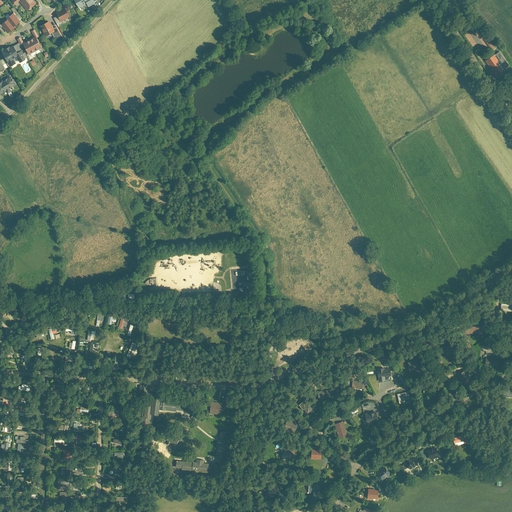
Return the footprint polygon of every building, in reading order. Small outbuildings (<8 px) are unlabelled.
[(26,9),(36,2),(34,0),(11,0),(14,4),(19,1),(26,9)] [(66,7),(56,13),(60,22),(71,17),(66,7)] [(19,22),(13,13),(7,18),(8,19),(2,24),(8,32),(14,27),(14,26),(19,22)] [(49,21),(39,25),(44,36),(54,32),(49,21)] [(34,34),(20,43),(28,54),(41,46),(34,34)] [(490,37),(485,40),(492,49),(497,46),(490,37)] [(15,45),(0,53),(8,65),(23,57),(15,45)] [(497,78),(511,67),(499,50),(485,61),(497,78)] [(10,75),(0,80),(0,93),(16,84),(10,75)] [(469,335),(483,335),(483,329),(480,329),(480,327),(469,327),(469,335)] [(452,346),(441,346),(441,354),(452,354),(452,346)] [(491,346),(482,346),(481,354),(490,355),(491,346)] [(385,382),(385,377),(390,377),(389,369),(384,370),(384,368),(377,368),(377,371),(377,373),(378,382),(385,382)] [(464,370),(456,374),(461,383),(469,379),(464,370)] [(363,382),(352,381),(351,388),(362,390),(363,382)] [(140,395),(148,395),(148,386),(140,386),(140,395)] [(436,387),(423,388),(424,396),(436,395),(436,387)] [(331,390),(319,392),(319,399),(332,398),(331,390)] [(407,393),(397,394),(399,404),(409,402),(407,393)] [(157,416),(158,410),(174,413),(174,410),(185,412),(187,403),(174,401),(174,403),(160,400),(160,396),(152,394),(149,415),(157,416)] [(223,410),(226,410),(227,400),(222,400),(222,403),(210,402),(209,414),(223,415),(223,410)] [(314,409),(308,401),(301,407),(307,414),(314,409)] [(365,414),(367,425),(378,423),(376,412),(365,414)] [(295,430),(297,423),(288,420),(285,427),(295,430)] [(347,437),(342,422),(334,425),(339,440),(347,437)] [(227,477),(231,433),(219,432),(218,441),(216,441),(216,449),(218,449),(217,465),(204,464),(204,461),(196,460),(196,462),(177,461),(176,472),(216,475),(216,476),(227,477)] [(465,434),(454,437),(456,443),(467,441),(465,434)] [(170,435),(167,441),(176,446),(179,441),(170,435)] [(436,446),(428,449),(431,458),(439,455),(436,446)] [(321,451),(311,450),(310,459),(320,460),(321,451)] [(285,452),(280,453),(282,461),(291,459),(289,451),(285,452)] [(408,460),(405,465),(411,469),(413,466),(415,465),(418,465),(418,458),(413,457),(408,460)] [(384,466),(377,473),(384,481),(392,474),(384,466)] [(319,485),(309,485),(309,493),(319,494),(319,485)] [(276,486),(266,490),(269,497),(279,493),(276,486)] [(367,491),(366,500),(376,501),(376,491),(367,491)]
